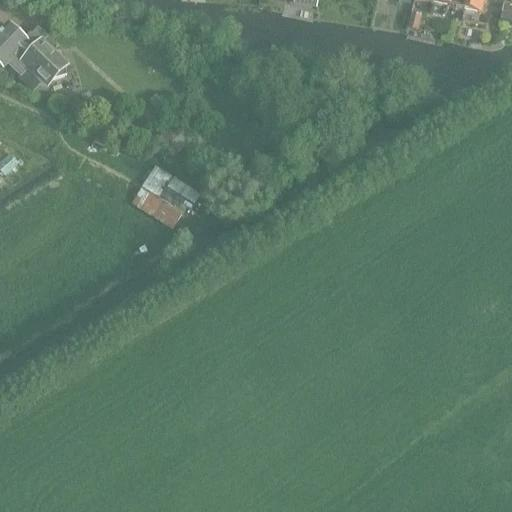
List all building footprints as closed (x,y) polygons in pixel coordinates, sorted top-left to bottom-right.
[(295,0),(294,5),(317,10),(318,0),(295,0)] [(415,0),(414,4),(455,12),(457,0),(415,0)] [(483,0),(457,0),(455,12),(479,18),(483,0)] [(511,9),(503,7),(500,20),(511,22),(511,9)] [(7,66),(20,79),(26,72),(41,86),(65,79),(59,54),(54,56),(42,45),(46,40),(38,32),(31,39),(32,40),(27,46),(8,27),(0,35),(0,68),(2,71),(7,66)] [(191,145),(177,127),(158,142),(172,159),(191,145)] [(132,207),(174,233),(198,195),(156,169),(132,207)]
